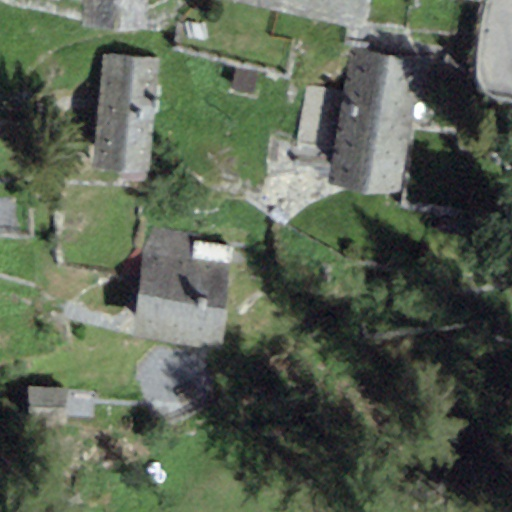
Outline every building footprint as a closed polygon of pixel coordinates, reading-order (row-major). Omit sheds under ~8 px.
[(144,30),(144,0),(81,0),(81,28),(144,30)] [(228,0),(264,8),(266,0),(228,0)] [(266,0),(264,8),(360,31),(366,0),(266,0)] [(330,184),(397,194),(416,59),(348,50),(330,184)] [(146,177),(158,57),(103,52),(91,172),(146,177)] [(133,334),(222,345),(232,265),(189,260),(192,236),(146,230),(143,254),(133,334)] [(66,388),(27,387),(26,409),(65,410),(66,388)]
